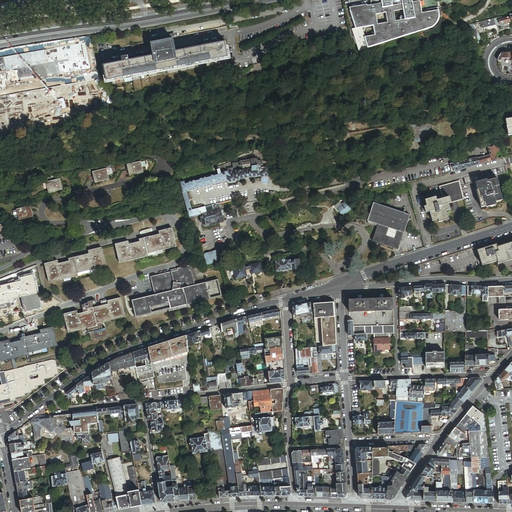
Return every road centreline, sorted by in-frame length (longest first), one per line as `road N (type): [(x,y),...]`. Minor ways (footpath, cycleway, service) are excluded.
road 1 (residential): [(286,299),(115,352),(48,399)]
road 2 (tertiary): [(246,0),(0,40)]
road 3 (residential): [(511,226),(338,283)]
road 4 (residential): [(290,384),(142,401)]
